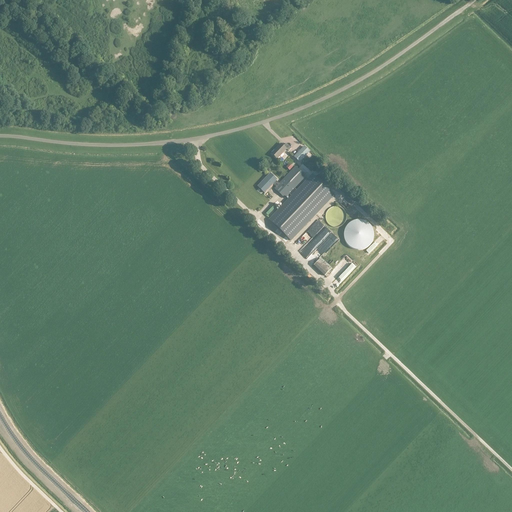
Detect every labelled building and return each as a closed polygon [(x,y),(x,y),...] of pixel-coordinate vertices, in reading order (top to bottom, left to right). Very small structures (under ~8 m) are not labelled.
[(281,144),(271,154),(277,160),(286,150),(288,152),(291,149),(286,144),(283,147),(281,144)] [(294,157),(299,162),(306,155),(307,155),(309,153),(309,152),(309,151),(308,150),(307,150),(306,149),(306,148),(305,147),(304,147),(303,147),(301,149),(301,150),(294,157)] [(270,174),(258,187),(264,193),(272,184),(276,188),(274,189),(284,199),(289,194),(292,197),(269,221),(290,241),(334,195),(312,175),(297,192),(294,189),(305,177),(295,167),(279,184),(275,181),(277,180),(270,174)] [(346,218),(346,217),(346,216),(346,215),(346,214),(345,213),(345,212),(344,211),(343,210),(342,209),(341,208),(340,208),(339,207),(338,207),(337,207),(336,207),(335,207),(334,207),(333,207),(332,207),(331,208),(330,208),(330,209),(329,209),(328,210),(328,211),(327,211),(327,212),(326,213),(326,214),(326,215),(325,215),(325,216),(325,217),(325,218),(325,219),(326,220),(326,221),(326,222),(327,223),(328,224),(328,225),(329,225),(330,226),(331,227),(332,227),(333,227),(334,228),(335,228),(336,228),(337,228),(338,228),(338,227),(339,227),(340,227),(341,226),(342,226),(342,225),(343,225),(344,224),(344,223),(345,223),(345,222),(346,221),(346,220),(346,219),(346,218)] [(371,232),(371,231),(371,230),(371,229),(370,228),(370,227),(370,226),(369,226),(369,225),(368,224),(367,223),(366,222),(365,221),(364,221),(363,221),(362,220),(361,220),(360,220),(359,220),(358,220),(357,220),(356,220),(355,221),(354,221),(353,222),(352,223),(351,223),(351,224),(350,225),(349,226),(349,227),(348,228),(348,229),(348,230),(348,231),(348,232),(348,233),(348,234),(349,235),(349,236),(349,237),(350,238),(351,239),(352,240),(353,241),(354,241),(355,242),(356,242),(357,243),(358,243),(359,243),(360,243),(361,243),(362,242),(363,242),(364,242),(365,241),(366,241),(367,240),(367,239),(368,239),(369,238),(369,237),(370,236),(370,235),(370,234),(371,233),(371,232)] [(313,236),(321,230),(315,224),(308,230),(313,236)] [(310,265),(320,276),(328,268),(318,258),(310,265)]
